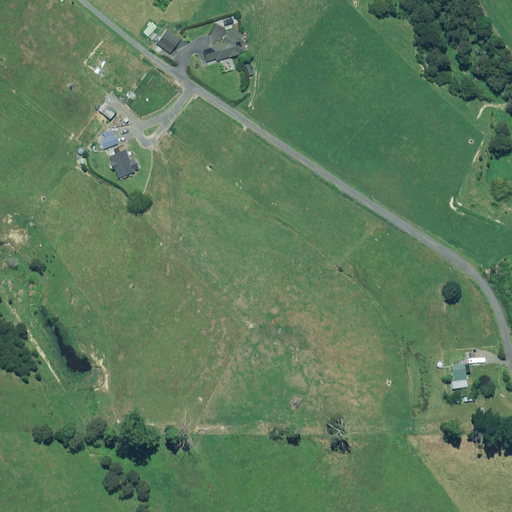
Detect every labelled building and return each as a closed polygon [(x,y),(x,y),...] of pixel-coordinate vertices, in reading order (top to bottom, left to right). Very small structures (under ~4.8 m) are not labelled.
[(240,41),(242,41),(239,33),(237,33),(235,28),(227,31),(229,37),(225,35),(222,41),(224,42),(203,50),(207,62),(216,59),(217,61),(229,57),(230,58),(239,55),(238,53),(244,51),(240,41)] [(148,38),(152,41),(157,35),(153,32),(148,38)] [(253,75),(250,66),(245,68),(248,77),(253,75)] [(105,103),(102,106),(99,104),(95,108),(109,119),(110,120),(116,112),(105,103)] [(118,144),(113,130),(103,134),(105,138),(100,140),(104,149),(118,144)] [(80,155),(81,156),(82,156),(83,155),(84,155),(85,154),(86,153),(86,152),(86,151),(86,150),(85,149),(84,148),(83,147),(82,147),(81,147),(80,147),(80,148),(79,148),(78,148),(78,149),(78,150),(77,150),(77,151),(77,152),(78,153),(78,154),(79,155),(80,155)] [(132,159),(127,148),(109,156),(111,161),(109,163),(112,170),(114,170),(119,179),(123,177),(140,169),(135,158),(132,159)] [(80,166),(81,166),(81,167),(82,167),(83,167),(83,166),(84,166),(85,166),(85,165),(86,165),(86,164),(86,163),(86,162),(86,161),(86,160),(85,160),(85,159),(84,159),(84,158),(83,158),(82,158),(81,158),(80,159),(79,159),(78,160),(78,161),(78,162),(78,163),(78,164),(79,165),(80,166)] [(467,387),(464,360),(458,360),(458,365),(451,366),(453,381),(451,382),(452,389),(467,387)]
